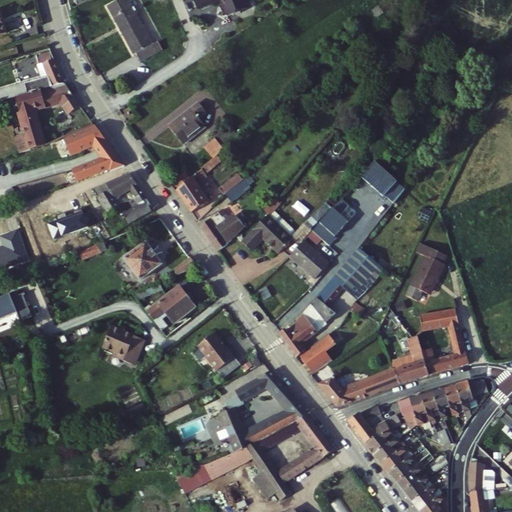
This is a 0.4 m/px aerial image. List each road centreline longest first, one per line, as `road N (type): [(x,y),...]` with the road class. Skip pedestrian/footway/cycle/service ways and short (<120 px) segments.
road 1 (tertiary): [(329,418),(101,110),(53,0)]
road 2 (residential): [(329,418),(455,377),(511,369)]
road 3 (residential): [(458,511),(465,443),(511,383)]
